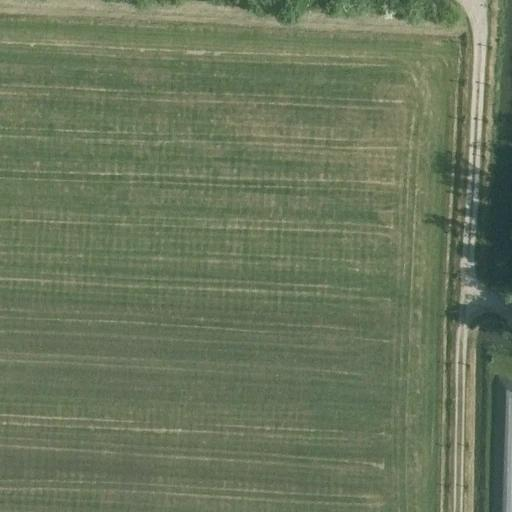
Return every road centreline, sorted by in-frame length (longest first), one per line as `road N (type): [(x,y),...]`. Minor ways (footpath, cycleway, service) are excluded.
road 1 (track): [(465,293),(479,0)]
road 2 (track): [(465,293),(457,511)]
